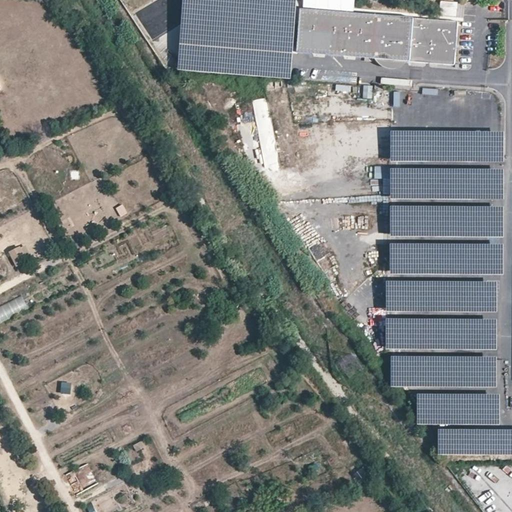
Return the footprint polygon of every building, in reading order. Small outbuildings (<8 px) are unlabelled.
[(463,2),(463,14),(477,15),(478,2),(463,2)] [(500,16),(500,4),(485,5),(486,17),(500,16)] [(456,21),(300,10),(297,53),(453,65),(456,21)] [(483,21),(482,40),(499,40),(499,21),(483,21)] [(363,98),(372,98),(373,85),(363,85),(363,98)] [(433,111),(433,97),(420,96),(420,111),(433,111)] [(265,166),(277,164),(265,98),(253,100),(265,166)] [(122,204),(116,207),(121,216),(127,213),(122,204)] [(20,248),(19,246),(8,251),(15,267),(26,261),(20,248)] [(26,246),(20,248),(26,261),(32,259),(26,246)] [(0,320),(28,310),(23,297),(0,305),(0,320)] [(62,393),(70,393),(70,383),(61,384),(62,393)]
